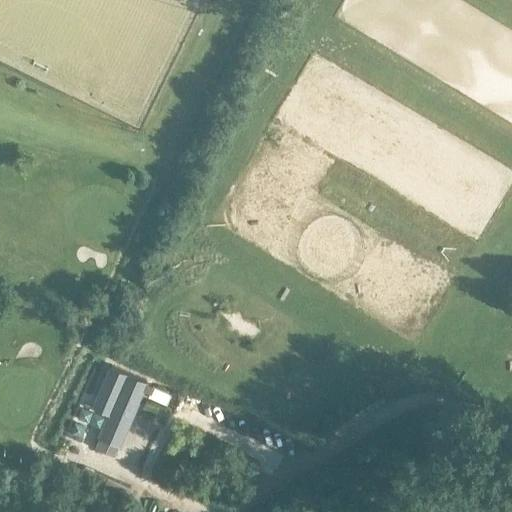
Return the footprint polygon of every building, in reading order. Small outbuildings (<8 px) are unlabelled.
[(144,389),(145,388),(122,378),(121,379),(107,373),(88,416),(103,422),(97,436),(99,437),(95,447),(104,451),(102,456),(104,456),(103,458),(112,462),(115,455),(114,455),(118,445),(120,446),(120,444),(121,445),(145,390),(144,389)] [(80,465),(76,475),(87,479),(91,470),(80,465)] [(96,472),(91,470),(87,479),(92,482),(96,472)] [(96,472),(92,482),(101,486),(105,476),(96,472)] [(105,476),(101,486),(123,495),(127,486),(105,476)]
